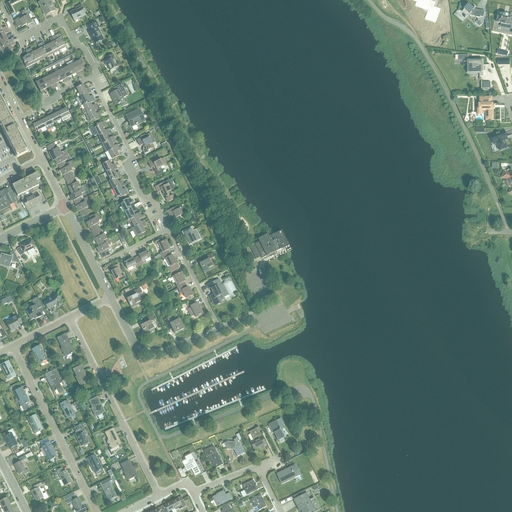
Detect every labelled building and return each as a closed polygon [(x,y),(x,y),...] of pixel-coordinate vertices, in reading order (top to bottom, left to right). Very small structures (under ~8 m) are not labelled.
[(11,0),(5,3),(11,15),(15,13),(11,5),(18,1),(17,0),(11,0)] [(43,11),(45,15),(55,10),(52,4),(51,4),(49,0),(44,0),(39,2),(44,11),(43,11)] [(411,0),(416,2),(414,7),(415,7),(415,6),(417,7),(418,8),(418,7),(420,8),(419,9),(420,9),(420,8),(422,4),(433,8),(428,21),(436,24),(441,9),(434,6),(436,2),(430,0),(411,0)] [(70,13),(74,21),(85,15),(82,10),(83,9),(81,4),(75,7),(77,11),(74,12),(74,11),(70,13)] [(471,6),(460,4),(458,11),(463,12),(463,13),(467,17),(468,15),(480,18),(480,17),(482,11),(474,9),(473,9),(471,8),(471,6)] [(28,11),(26,12),(25,10),(21,12),(24,18),(19,20),(19,18),(14,20),(18,28),(21,26),(21,27),(27,24),(28,26),(32,23),(28,15),(30,14),(28,11)] [(499,14),(497,23),(502,24),(506,25),(505,28),(511,29),(511,24),(511,25),(511,23),(511,16),(509,16),(509,15),(508,15),(507,15),(505,15),(504,14),(504,15),(499,14)] [(89,25),(90,27),(92,30),(88,32),(90,36),(91,36),(95,43),(103,39),(97,28),(99,27),(96,22),(89,25)] [(0,33),(0,40),(6,38),(5,35),(9,32),(8,29),(0,33)] [(60,34),(53,38),(59,51),(66,48),(61,38),(61,37),(60,34)] [(0,40),(0,47),(0,48),(14,41),(12,39),(8,41),(6,38),(0,40)] [(52,44),(49,45),(53,54),(59,51),(53,38),(50,39),(52,44)] [(14,41),(0,48),(4,54),(12,50),(11,47),(15,44),(14,41)] [(44,42),(40,44),(47,57),(53,54),(49,45),(46,47),(44,42)] [(40,50),(37,51),(41,60),(47,57),(40,44),(38,45),(40,50)] [(31,48),(28,50),(35,63),(41,60),(37,51),(34,53),(31,48)] [(35,63),(28,50),(26,51),(28,56),(23,59),(25,63),(24,63),(27,68),(35,63)] [(105,62),(110,70),(117,67),(113,58),(114,58),(112,54),(106,58),(107,61),(105,62)] [(77,62),(74,64),(78,72),(84,69),(83,65),(85,64),(82,57),(77,60),(77,62)] [(464,62),(468,62),(468,63),(468,68),(472,68),(472,73),(480,73),(480,72),(482,72),(482,60),(477,60),(477,61),(464,62)] [(74,64),(67,67),(72,75),(78,72),(74,64)] [(67,67),(61,70),(65,79),(72,75),(67,67)] [(61,70),(55,73),(59,82),(65,79),(61,70)] [(55,73),(49,77),(53,85),(59,82),(55,73)] [(49,77),(42,80),(47,88),(53,85),(49,77)] [(47,88),(42,80),(36,83),(40,92),(47,88)] [(122,97),(127,95),(125,91),(123,92),(121,88),(125,86),(123,83),(113,88),(115,91),(110,94),(113,100),(113,99),(116,105),(120,103),(122,107),(128,104),(126,101),(125,100),(124,100),(122,97)] [(76,95),(77,97),(84,94),(85,95),(88,94),(91,93),(88,87),(85,89),(83,84),(76,88),(79,93),(76,95)] [(81,105),(82,105),(84,104),(87,103),(88,104),(90,103),(95,101),(92,95),(89,97),(88,94),(85,95),(84,94),(77,97),(81,105)] [(0,97),(0,125),(3,131),(16,158),(27,152),(0,97)] [(486,109),(486,120),(492,120),(492,109),(493,109),(493,104),(492,104),(491,98),(480,98),(480,104),(479,104),(479,110),(486,109)] [(83,114),(84,114),(91,111),(92,112),(94,111),(98,109),(95,104),(92,106),(90,103),(88,104),(87,103),(84,104),(82,105),(84,108),(81,110),(83,114)] [(55,109),(57,113),(58,115),(59,115),(62,119),(63,122),(71,118),(66,108),(62,110),(60,107),(55,109)] [(139,109),(125,116),(128,122),(129,121),(132,127),(133,131),(138,129),(136,125),(140,123),(140,124),(145,122),(139,109)] [(47,114),(48,117),(49,117),(50,119),(51,119),(54,123),(62,119),(59,115),(58,115),(57,113),(54,114),(52,111),(47,114)] [(91,111),(84,114),(88,122),(90,122),(90,123),(102,118),(99,112),(96,114),(94,111),(92,112),(91,111)] [(39,118),(40,121),(41,121),(42,124),(43,123),(46,127),(47,131),(55,126),(54,123),(51,119),(50,119),(49,117),(48,117),(46,118),(44,115),(39,118)] [(41,121),(40,121),(38,122),(36,119),(31,122),(35,129),(36,128),(39,135),(42,133),(41,130),(46,127),(43,123),(42,124),(41,121)] [(94,126),(90,128),(90,129),(90,128),(94,136),(94,137),(98,135),(98,136),(103,134),(102,132),(104,131),(103,128),(106,127),(104,121),(96,125),(97,127),(95,128),(94,126)] [(102,144),(104,143),(107,142),(106,140),(108,139),(107,136),(110,135),(108,129),(104,131),(102,132),(103,134),(98,136),(102,144)] [(490,136),(492,140),(495,139),(497,144),(497,143),(498,143),(501,150),(503,149),(504,149),(504,148),(507,147),(505,141),(506,140),(505,137),(506,137),(504,131),(490,136)] [(147,135),(136,140),(140,146),(143,145),(144,144),(145,146),(144,146),(143,146),(142,150),(144,154),(145,154),(148,152),(148,151),(149,150),(150,150),(154,147),(152,144),(155,142),(152,136),(148,138),(147,135)] [(104,143),(108,151),(112,149),(112,148),(114,146),(113,144),(116,142),(113,136),(108,139),(106,140),(107,142),(104,143)] [(61,153),(58,147),(57,148),(54,143),(47,146),(50,152),(48,153),(52,161),(54,160),(55,160),(55,159),(62,156),(61,153)] [(105,153),(109,160),(112,159),(119,156),(117,151),(120,150),(117,144),(114,146),(112,148),(112,149),(108,151),(105,153)] [(66,150),(61,153),(62,156),(55,159),(55,160),(54,160),(57,165),(58,165),(60,170),(68,166),(66,163),(65,164),(64,161),(67,160),(65,157),(68,156),(66,150)] [(151,168),(154,166),(155,168),(154,169),(157,176),(163,173),(160,167),(166,164),(163,158),(160,160),(158,157),(148,162),(151,168)] [(102,164),(106,172),(111,170),(111,171),(114,170),(117,169),(115,163),(111,165),(109,160),(102,164)] [(68,166),(60,170),(59,171),(62,176),(63,175),(66,181),(73,177),(71,172),(72,171),(71,168),(74,167),(71,161),(66,163),(68,166)] [(106,172),(110,180),(113,179),(114,180),(116,179),(121,177),(119,171),(115,173),(114,170),(111,171),(111,170),(106,172)] [(506,179),(508,178),(511,186),(511,187),(511,188),(510,192),(511,194),(511,172),(509,174),(508,173),(504,172),(502,176),(503,178),(506,179)] [(23,180),(12,186),(17,197),(19,195),(22,201),(26,209),(41,201),(44,200),(35,181),(37,180),(40,179),(37,173),(23,180)] [(68,187),(72,195),(73,194),(73,195),(78,192),(76,189),(80,187),(78,183),(76,184),(73,177),(66,181),(69,186),(68,187)] [(108,181),(113,189),(117,187),(118,188),(120,187),(124,186),(121,180),(117,182),(116,179),(114,180),(113,179),(110,180),(108,181)] [(164,194),(166,197),(169,195),(167,192),(173,189),(170,183),(169,183),(168,180),(154,187),(157,193),(162,190),(164,194)] [(73,201),(76,206),(83,203),(82,199),(81,200),(79,198),(82,196),(81,194),(84,192),(81,186),(80,187),(76,189),(78,192),(73,195),(73,194),(72,195),(71,195),(70,196),(72,201),(73,201)] [(117,187),(113,189),(117,197),(119,196),(120,197),(128,194),(125,188),(122,190),(120,187),(118,188),(117,187)] [(16,202),(12,194),(9,188),(6,190),(5,189),(0,191),(0,215),(0,216),(0,215),(0,222),(5,220),(3,215),(12,211),(9,206),(16,202)] [(83,203),(76,206),(75,207),(78,212),(79,212),(82,217),(89,213),(86,208),(88,207),(86,204),(89,203),(87,197),(82,199),(83,203)] [(120,204),(124,212),(129,210),(128,208),(130,207),(129,204),(132,203),(129,197),(122,201),(123,202),(120,204)] [(124,212),(128,220),(130,219),(133,218),(132,216),(134,215),(133,213),(136,211),(134,205),(130,207),(128,208),(129,210),(124,212)] [(167,211),(170,217),(174,214),(178,221),(181,219),(179,216),(185,213),(182,207),(179,209),(177,205),(167,211)] [(131,222),(134,227),(139,225),(138,224),(140,222),(139,220),(142,218),(139,212),(134,215),(132,216),(133,218),(130,219),(128,220),(127,221),(128,224),(131,222)] [(89,228),(92,233),(100,229),(97,224),(98,223),(97,221),(100,219),(97,213),(92,216),(93,216),(89,218),(91,220),(86,223),(88,228),(89,228)] [(139,225),(134,227),(132,228),(136,236),(145,232),(143,228),(146,226),(143,221),(140,222),(138,224),(139,225)] [(94,239),(98,247),(99,247),(104,244),(103,241),(107,240),(106,239),(104,234),(102,235),(100,229),(92,233),(95,239),(94,239)] [(183,233),(189,244),(200,239),(196,231),(192,232),(191,229),(183,233)] [(281,230),(273,235),(264,240),(255,244),(254,243),(248,245),(256,259),(261,256),(262,258),(269,254),(270,256),(274,254),(273,253),(283,248),(289,245),(281,230)] [(123,235),(118,238),(122,245),(127,242),(123,235)] [(99,247),(98,247),(96,248),(99,254),(100,253),(103,259),(110,255),(107,250),(109,249),(107,246),(110,244),(108,239),(106,239),(107,240),(103,241),(104,244),(99,247)] [(160,254),(162,257),(169,253),(168,250),(169,249),(166,244),(168,244),(166,240),(161,242),(159,239),(154,242),(155,245),(158,244),(162,253),(160,254)] [(17,249),(20,256),(24,254),(24,253),(35,247),(31,240),(20,246),(21,247),(17,249)] [(139,256),(136,258),(140,265),(142,264),(141,262),(150,257),(146,249),(142,251),(143,253),(138,255),(139,256)] [(19,262),(14,251),(10,253),(9,256),(3,254),(3,255),(1,256),(0,256),(0,266),(9,269),(11,261),(17,263),(19,262)] [(169,253),(162,257),(163,259),(165,258),(170,267),(176,264),(177,263),(175,259),(174,260),(172,254),(170,255),(169,253)] [(209,260),(214,257),(212,253),(204,257),(206,260),(199,263),(203,272),(209,269),(209,268),(213,266),(209,260)] [(140,265),(136,258),(133,259),(133,258),(128,260),(127,259),(123,261),(127,269),(136,264),(137,266),(140,265)] [(114,281),(118,279),(119,281),(126,278),(124,275),(122,276),(117,267),(119,267),(118,264),(110,267),(112,270),(111,271),(113,276),(112,277),(114,281)] [(176,264),(170,267),(168,268),(170,273),(178,268),(176,264)] [(182,271),(174,275),(177,281),(175,282),(176,285),(178,288),(185,284),(184,281),(185,281),(184,279),(185,279),(182,271)] [(209,289),(210,288),(214,295),(210,297),(214,304),(217,303),(217,304),(222,302),(221,301),(225,299),(224,297),(228,295),(222,283),(221,284),(218,279),(206,285),(207,288),(209,287),(209,289)] [(185,284),(178,288),(181,294),(183,293),(186,299),(194,295),(192,291),(190,291),(188,286),(187,287),(185,284)] [(137,295),(142,292),(140,288),(132,292),(133,295),(126,299),(131,307),(137,304),(136,303),(140,301),(137,295)] [(59,302),(61,298),(54,295),(52,298),(44,302),(47,310),(56,305),(58,308),(62,305),(59,302)] [(4,305),(14,301),(12,296),(2,299),(4,305)] [(42,307),(37,297),(32,300),(34,306),(30,308),(31,309),(26,311),(28,315),(29,315),(31,320),(36,318),(36,319),(41,316),(38,309),(42,307)] [(194,314),(196,317),(203,314),(197,302),(190,306),(191,307),(187,309),(190,316),(194,314)] [(6,322),(11,332),(15,330),(14,328),(19,326),(19,324),(22,323),(18,315),(12,318),(13,320),(10,322),(10,320),(6,322)] [(150,322),(155,319),(153,315),(145,319),(147,322),(140,326),(144,334),(150,331),(150,330),(154,328),(150,322)] [(171,326),(174,333),(183,329),(180,323),(179,323),(177,320),(170,323),(168,318),(163,320),(168,328),(171,326)] [(72,353),(74,352),(71,347),(68,342),(69,342),(65,334),(57,338),(62,349),(61,349),(65,356),(70,353),(71,354),(72,354),(72,353)] [(43,362),(47,360),(40,346),(32,350),(35,355),(36,354),(38,359),(37,359),(39,364),(42,362),(42,363),(43,363),(43,362)] [(0,365),(8,380),(16,376),(8,361),(6,362),(4,362),(5,363),(0,365)] [(76,378),(79,385),(88,380),(86,375),(85,376),(83,371),(84,371),(81,365),(73,369),(76,377),(76,378)] [(55,369),(52,371),(44,375),(48,383),(49,382),(51,387),(53,391),(55,390),(55,391),(57,390),(56,389),(57,389),(58,393),(62,391),(57,379),(60,378),(55,369)] [(26,410),(27,409),(29,408),(26,403),(29,402),(21,387),(13,391),(23,411),(25,410),(26,410)] [(92,409),(95,417),(104,412),(102,407),(101,408),(99,403),(100,403),(97,397),(89,401),(93,409),(92,409)] [(59,404),(62,410),(64,413),(64,412),(65,414),(67,419),(69,417),(69,418),(70,417),(71,420),(76,417),(74,415),(75,415),(67,400),(59,404)] [(40,431),(42,429),(35,415),(27,419),(35,433),(39,431),(39,432),(40,431)] [(280,430),(285,428),(280,419),(269,425),(273,432),(274,431),(279,441),(284,438),(280,430)] [(80,425),(73,428),(76,434),(75,435),(77,439),(77,440),(78,440),(79,441),(78,442),(81,446),(88,443),(85,436),(87,435),(85,431),(83,432),(81,429),(82,429),(80,425)] [(251,443),(254,450),(266,444),(258,428),(250,432),(255,441),(251,443)] [(108,441),(111,448),(120,444),(118,439),(117,439),(115,435),(116,435),(113,429),(105,433),(109,441),(108,441)] [(9,449),(10,448),(12,451),(18,448),(16,445),(17,445),(12,434),(5,437),(8,443),(7,444),(9,449)] [(226,448),(227,448),(227,450),(233,450),(237,457),(244,453),(237,439),(234,440),(234,441),(234,442),(227,442),(224,444),(226,448)] [(49,442),(41,446),(48,461),(53,459),(54,458),(56,457),(49,442)] [(208,456),(213,466),(214,469),(223,465),(214,446),(203,451),(206,457),(208,456)] [(172,452),(174,458),(180,455),(177,450),(172,452)] [(31,453),(25,456),(19,459),(20,462),(15,464),(17,468),(16,468),(19,474),(23,472),(24,475),(29,472),(28,470),(26,471),(21,462),(33,456),(31,453)] [(95,455),(87,459),(90,464),(91,464),(93,468),(92,469),(94,473),(95,472),(97,475),(99,474),(100,474),(102,472),(101,470),(102,469),(95,455)] [(187,472),(187,471),(192,469),(193,470),(192,471),(194,476),(201,473),(197,465),(199,464),(198,461),(195,462),(192,455),(188,457),(188,458),(185,459),(186,460),(182,462),(186,469),(183,470),(184,473),(187,472)] [(124,473),(127,480),(136,476),(134,471),(133,471),(131,467),(132,466),(129,461),(121,465),(125,473),(124,473)] [(277,475),(282,483),(299,474),(295,466),(277,475)] [(55,476),(57,475),(58,474),(64,486),(71,482),(65,471),(63,472),(61,468),(53,473),(55,476)] [(104,481),(100,483),(101,486),(104,492),(104,491),(107,496),(106,496),(108,500),(116,496),(109,482),(111,481),(110,478),(104,481)] [(242,486),(246,495),(257,490),(253,480),(242,486)] [(45,493),(42,494),(38,488),(44,485),(46,490),(48,489),(46,484),(47,483),(46,481),(42,483),(42,482),(33,487),(34,489),(31,491),(36,501),(43,497),(44,500),(47,498),(45,493)] [(213,497),(218,506),(232,499),(229,493),(225,495),(223,491),(217,494),(218,495),(213,497)] [(299,506),(301,511),(309,511),(313,510),(309,501),(310,501),(306,494),(294,500),(297,507),(299,506)] [(257,507),(259,511),(266,507),(260,495),(250,500),(254,509),(257,507)] [(68,504),(71,502),(71,503),(72,502),(75,509),(75,510),(76,511),(85,511),(86,511),(83,506),(82,506),(78,499),(75,500),(73,497),(66,500),(68,504)] [(0,501),(0,503),(2,507),(9,504),(6,498),(7,498),(6,498),(0,501)] [(175,499),(171,501),(176,509),(176,510),(179,508),(180,509),(186,506),(183,500),(180,501),(178,499),(176,500),(175,499)] [(167,509),(164,511),(172,511),(176,509),(171,501),(168,503),(168,504),(165,505),(167,509)]
